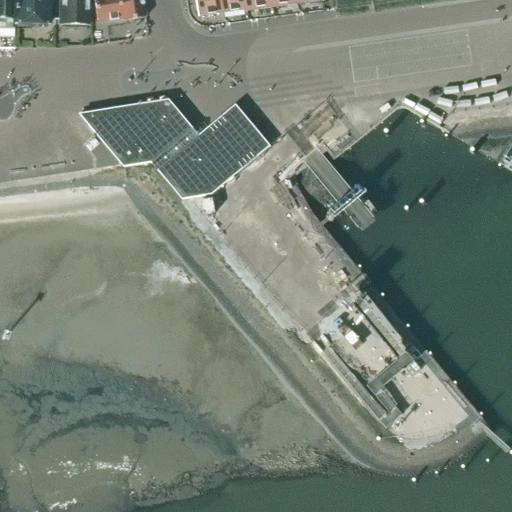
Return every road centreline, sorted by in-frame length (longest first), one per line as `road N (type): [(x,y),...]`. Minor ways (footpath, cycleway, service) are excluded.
road 1 (tertiary): [(191,52),(511,6)]
road 2 (residential): [(191,52),(0,73)]
road 3 (unclassified): [(290,130),(246,71),(191,52)]
